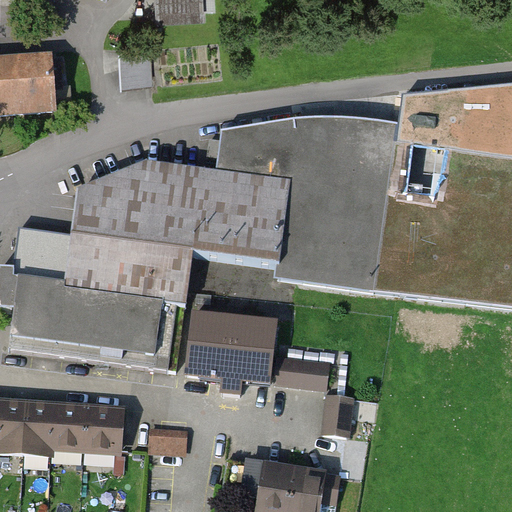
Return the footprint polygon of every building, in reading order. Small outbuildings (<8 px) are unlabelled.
[(150,52),(120,54),(124,92),(153,89),(150,52)] [(0,111),(54,107),(50,61),(0,64),(0,111)] [(275,287),(374,301),(397,132),(341,125),(293,129),(256,133),(221,139),(216,179),(288,189),(275,287)] [(375,298),(511,315),(511,161),(439,152),(440,141),(397,132),(375,298)] [(276,275),(288,189),(144,170),(73,202),(62,297),(185,314),(192,263),(276,275)] [(153,368),(161,312),(12,290),(12,276),(0,275),(0,318),(10,318),(7,347),(153,368)] [(219,323),(191,320),(184,384),(212,387),(219,323)] [(248,326),(219,323),(212,387),(241,390),(248,326)] [(277,330),(248,326),(241,390),(270,393),(277,330)] [(329,368),(277,362),(273,390),(326,396),(329,368)] [(354,403),(326,400),(322,440),(350,443),(354,403)] [(32,408),(0,405),(0,410),(0,459),(29,461),(32,408)] [(64,410),(32,408),(29,461),(61,464),(64,410)] [(96,412),(64,410),(61,464),(93,466),(96,412)] [(128,414),(96,412),(93,466),(125,468),(128,414)] [(189,434),(151,432),(150,458),(188,460),(189,434)] [(288,511),(295,473),(263,468),(256,511),(288,511)] [(321,511),(327,478),(295,473),(288,511),(321,511)]
